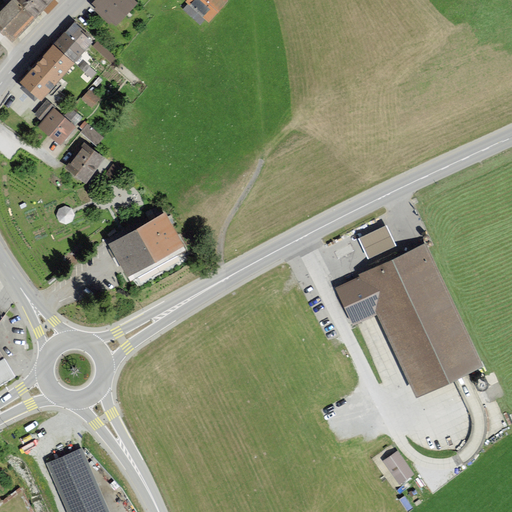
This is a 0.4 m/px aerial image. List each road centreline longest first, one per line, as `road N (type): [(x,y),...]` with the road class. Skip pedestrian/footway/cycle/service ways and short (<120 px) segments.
road 1 (primary): [(511,134),(187,301)]
road 2 (unknown): [(317,275),(410,230),(398,188)]
